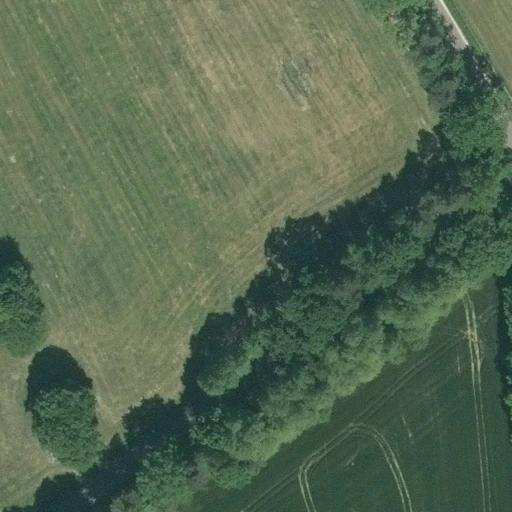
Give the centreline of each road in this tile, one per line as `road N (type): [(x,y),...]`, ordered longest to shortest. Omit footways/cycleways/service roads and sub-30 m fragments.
road 1 (unclassified): [(511,184),(70,511)]
road 2 (unclassified): [(425,0),(511,135)]
